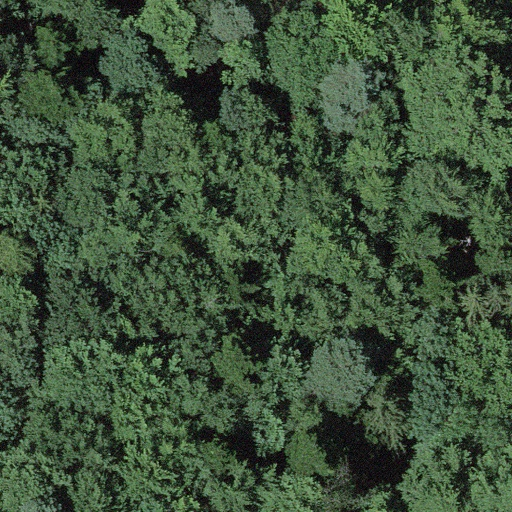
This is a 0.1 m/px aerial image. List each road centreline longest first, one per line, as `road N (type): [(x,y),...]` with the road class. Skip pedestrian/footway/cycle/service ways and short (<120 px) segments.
road 1 (track): [(511,222),(418,201),(194,211),(0,177)]
road 2 (track): [(325,511),(511,434)]
